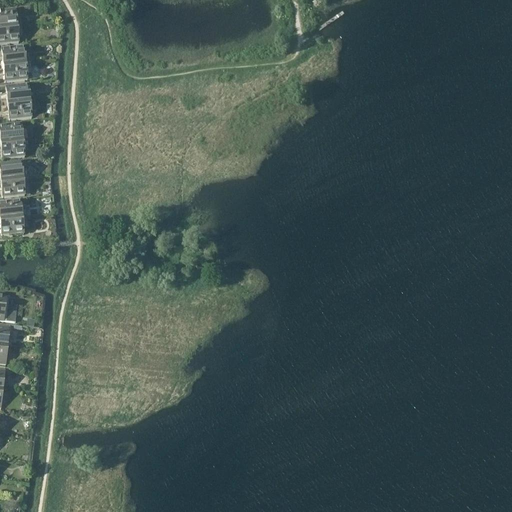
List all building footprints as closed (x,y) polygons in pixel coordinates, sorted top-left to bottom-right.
[(0,29),(17,28),(15,11),(0,12),(0,29)] [(0,46),(18,44),(17,28),(0,29),(0,46)] [(3,68),(25,65),(23,49),(1,51),(3,68)] [(5,84),(27,82),(25,65),(3,68),(5,84)] [(7,105),(29,103),(28,87),(5,89),(7,105)] [(9,122),(31,119),(29,103),(7,105),(9,122)] [(0,143),(0,145),(22,142),(21,126),(0,127),(0,143)] [(2,161),(24,159),(22,142),(0,145),(2,161)] [(0,180),(0,183),(23,180),(21,164),(0,166),(0,180)] [(2,199),(24,197),(23,180),(0,183),(2,199)] [(0,221),(22,219),(20,202),(0,204),(0,221)] [(0,226),(1,238),(24,235),(22,219),(0,221),(0,226)] [(0,322),(15,324),(16,313),(12,313),(12,308),(6,308),(7,297),(0,296),(0,322)] [(0,346),(7,347),(10,328),(0,327),(0,346)]
